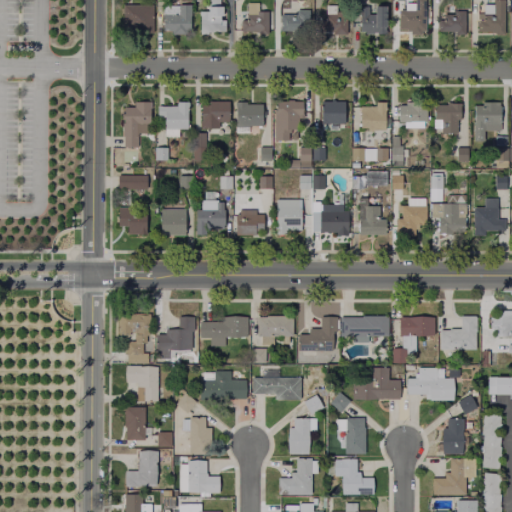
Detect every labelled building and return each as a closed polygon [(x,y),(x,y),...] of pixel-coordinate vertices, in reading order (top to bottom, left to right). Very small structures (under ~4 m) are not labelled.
[(422,0),(422,30),(394,30),(395,10),(411,10),(411,0),(422,0)] [(501,0),(501,33),(479,33),(480,4),(490,4),(490,0),(501,0)] [(188,4),(188,34),(160,33),(160,14),(175,14),(175,4),(188,4)] [(148,5),(148,33),(120,32),(120,5),(148,5)] [(217,5),(217,12),(223,12),(223,29),(196,29),(196,11),(201,11),(201,6),(217,5)] [(344,14),(344,34),(321,34),(321,5),(331,5),(331,14),(344,14)] [(385,7),(385,31),(357,31),(357,7),(385,7)] [(304,10),(304,31),(276,30),(277,15),(294,15),(294,10),(304,10)] [(462,37),(435,37),(436,14),(449,14),(449,11),(461,10),(462,37)] [(264,11),(264,34),(252,33),(252,31),(237,31),(237,19),(242,19),(242,14),(254,14),(254,11),(264,11)] [(225,102),(225,118),(211,118),(211,131),(199,131),(199,104),(204,104),(204,101),(225,102)] [(300,101),(300,141),(272,141),(273,101),(300,101)] [(349,101),(349,123),(342,123),(342,131),(325,131),(325,124),(318,124),(318,101),(349,101)] [(147,102),(147,147),(118,147),(118,107),(129,107),(129,102),(147,102)] [(184,103),(184,128),(174,128),(174,137),(161,137),(161,116),(153,116),(153,106),(172,106),(172,102),(184,103)] [(383,102),(382,128),(357,128),(357,106),(372,106),(372,102),(383,102)] [(424,102),(424,121),(421,121),(421,127),(402,126),(402,122),(395,122),(395,105),(402,105),(402,102),(424,102)] [(496,102),(495,130),(493,130),(493,137),(470,137),(470,106),(479,106),(479,102),(496,102)] [(459,103),(459,119),(455,119),(455,133),(438,133),(438,128),(431,128),(431,105),(444,105),(459,103)] [(260,105),(260,126),(245,126),(245,133),(231,133),(231,104),(260,105)] [(192,160),(204,161),(204,133),(192,133),(192,160)] [(403,150),(402,161),(392,161),(392,138),(400,138),(400,149),(403,150)] [(308,147),(308,167),(283,167),(283,160),(295,160),(295,147),(308,147)] [(383,148),(383,161),(348,161),(348,147),(383,148)] [(164,148),(164,160),(152,160),(152,148),(164,148)] [(268,148),(268,161),(256,161),(256,148),(268,148)] [(321,148),(321,160),(311,160),(311,148),(321,148)] [(464,148),(464,160),(453,160),(454,148),(464,148)] [(504,148),(505,168),(491,168),(492,148),(504,148)] [(202,155),(203,167),(191,167),(191,155),(202,155)] [(382,171),(382,185),(360,185),(361,171),(382,171)] [(142,176),(142,190),(115,190),(115,175),(142,176)] [(268,176),(268,188),(255,188),(255,175),(268,176)] [(188,176),(189,188),(175,188),(175,176),(188,176)] [(228,176),(227,189),(215,188),(215,176),(228,176)] [(306,176),(306,189),(294,189),(294,176),(306,176)] [(321,176),(320,188),(310,188),(310,176),(321,176)] [(403,176),(403,189),(391,189),(391,176),(403,176)] [(444,176),(444,199),(430,199),(430,176),(444,176)] [(504,176),(504,189),(492,189),(492,176),(504,176)] [(422,197),(422,234),(401,234),(401,232),(397,232),(393,230),(394,206),(403,206),(403,197),(422,197)] [(299,209),(299,230),(282,230),(282,233),(272,233),(272,199),(295,199),(295,209),(299,209)] [(493,199),(494,219),(500,219),(500,231),(469,230),(469,207),(480,207),(480,199),(493,199)] [(219,202),(219,229),(201,228),(200,234),(191,234),(192,210),(196,210),(196,202),(219,202)] [(466,203),(465,231),(437,231),(437,217),(430,217),(430,203),(466,203)] [(383,220),(382,234),(354,234),(354,206),(371,206),(371,220),(383,220)] [(141,208),(141,233),(124,232),(124,225),(114,224),(114,208),(141,208)] [(182,209),(182,235),(156,234),(156,209),(182,209)] [(252,210),(252,215),(259,215),(259,231),(250,231),(250,239),(231,239),(231,210),(252,210)] [(344,211),(344,233),(317,233),(317,211),(344,211)] [(511,315),(511,357),(503,355),(504,344),(511,344),(511,337),(485,337),(485,310),(509,311),(509,315),(511,315)] [(145,313),(145,342),(138,342),(138,354),(143,354),(143,362),(122,362),(122,334),(114,334),(115,313),(145,313)] [(289,316),(289,336),(269,336),(269,344),(257,344),(257,336),(253,336),(253,316),(289,316)] [(333,316),(333,333),(328,333),(328,351),(296,351),(296,334),(305,334),(305,328),(317,328),(317,316),(333,316)] [(383,316),(384,336),(339,336),(339,316),(383,316)] [(473,316),(472,348),(437,348),(437,330),(457,330),(457,316),(473,316)] [(194,317),(194,349),(186,349),(186,352),(169,352),(169,356),(164,356),(152,358),(153,334),(161,334),(161,329),(174,329),(174,317),(194,317)] [(243,317),(243,337),(221,336),(221,345),(207,345),(207,337),(197,337),(197,321),(217,321),(217,317),(243,317)] [(429,317),(429,336),(395,335),(396,317),(429,317)] [(262,348),(262,362),(248,362),(248,348),(262,348)] [(404,348),(403,362),(390,362),(390,348),(404,348)] [(492,351),(492,365),(480,365),(480,351),(492,351)] [(153,367),(153,400),(138,400),(138,387),(135,387),(135,401),(121,400),(121,367),(153,367)] [(395,380),(395,399),(349,398),(349,381),(366,381),(366,367),(383,367),(383,380),(395,380)] [(440,368),(440,378),(447,378),(446,400),(425,400),(425,394),(403,394),(403,378),(414,378),(414,368),(440,368)] [(241,379),(241,404),(228,404),(228,399),(195,398),(195,379),(209,379),(209,371),(225,371),(225,379),(241,379)] [(296,377),(296,399),(275,399),(275,394),(247,393),(247,377),(296,377)] [(511,377),(511,393),(484,393),(484,377),(511,377)] [(344,401),(335,410),(325,401),(333,392),(344,401)] [(474,407),(462,415),(453,402),(465,395),(474,407)] [(143,409),(143,429),(149,429),(149,436),(144,436),(143,442),(124,442),(124,409),(143,409)] [(499,455),(498,469),(480,467),(482,453),(482,435),(479,434),(481,412),(499,414),(499,422),(498,446),(499,455)] [(207,427),(207,445),(202,445),(202,453),(184,453),(184,417),(198,417),(198,427),(207,427)] [(361,427),(360,453),(340,453),(340,441),(338,441),(338,431),(341,431),(341,417),(359,417),(361,427)] [(313,419),(313,430),(305,430),(304,453),(285,453),(285,428),(289,428),(290,419),(313,419)] [(459,419),(459,454),(439,453),(439,428),(443,428),(443,419),(459,419)] [(335,433),(344,432),(344,420),(334,420),(335,433)] [(152,451),(151,485),(120,485),(121,470),(133,470),(133,451),(152,451)] [(314,460),(314,473),(308,473),(307,494),(273,494),(274,478),(287,478),(287,472),(292,472),(292,458),(307,458),(314,460)] [(472,459),(472,476),(462,476),(461,494),(428,494),(429,478),(441,478),(441,472),(446,472),(446,459),(472,459)] [(214,476),(214,493),(182,493),(182,460),(202,461),(202,476),(214,476)] [(369,477),(369,495),(328,494),(328,460),(352,460),(352,472),(356,472),(356,477),(369,477)] [(499,511),(482,511),(485,495),(480,494),(483,472),(499,474),(496,493),(499,494),(497,506),(499,506),(499,511)] [(147,504),(147,511),(119,511),(119,494),(137,494),(137,504),(147,504)] [(168,497),(168,508),(156,508),(157,497),(168,497)] [(470,500),(470,511),(449,511),(450,500),(470,500)] [(310,511),(311,504),(297,503),(296,511),(310,511)] [(354,503),(354,511),(341,511),(341,503),(354,503)]
